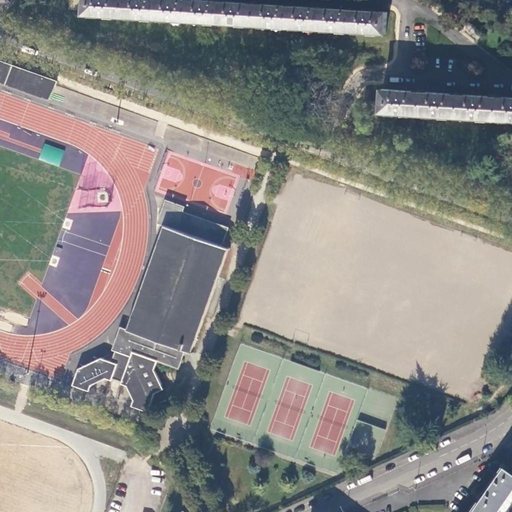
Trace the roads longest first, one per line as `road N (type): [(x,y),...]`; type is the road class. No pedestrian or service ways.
road 1 (tertiary): [(328,149),(0,31)]
road 2 (residential): [(322,511),(511,416)]
road 3 (tertiary): [(511,216),(328,149)]
road 4 (residential): [(511,81),(409,2)]
road 5 (residential): [(328,149),(358,81),(370,73),(402,74)]
